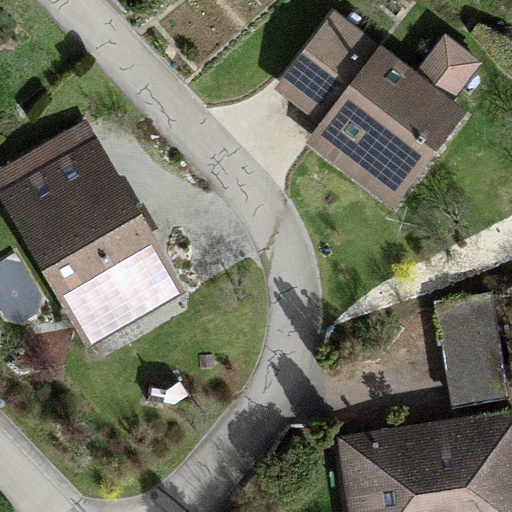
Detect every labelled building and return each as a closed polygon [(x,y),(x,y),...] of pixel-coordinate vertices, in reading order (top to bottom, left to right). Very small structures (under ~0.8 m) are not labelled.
[(326,121),(371,57),(328,27),(284,91),(326,121)] [(326,121),(314,138),(396,195),(453,114),(371,57),(326,121)] [(96,143),(12,189),(91,329),(174,282),(96,143)] [(492,301),(444,307),(456,403),(504,397),(492,301)] [(511,511),(511,417),(345,439),(354,511),(511,511)]
